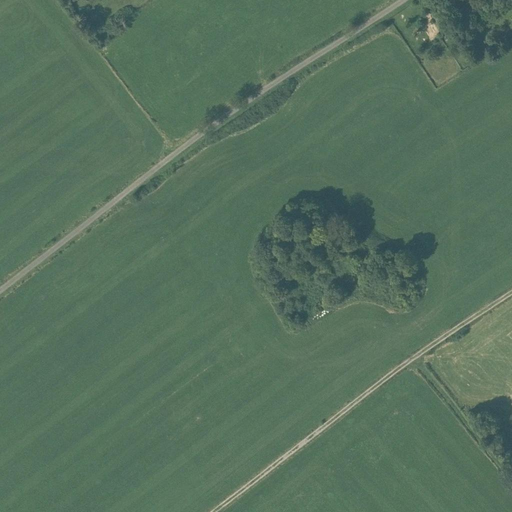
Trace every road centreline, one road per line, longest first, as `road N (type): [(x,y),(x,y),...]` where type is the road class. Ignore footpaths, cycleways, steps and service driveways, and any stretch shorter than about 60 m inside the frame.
road 1 (track): [(404,0),(184,143),(0,287)]
road 2 (track): [(511,292),(410,359),(211,511)]
road 3 (track): [(410,359),(511,472)]
